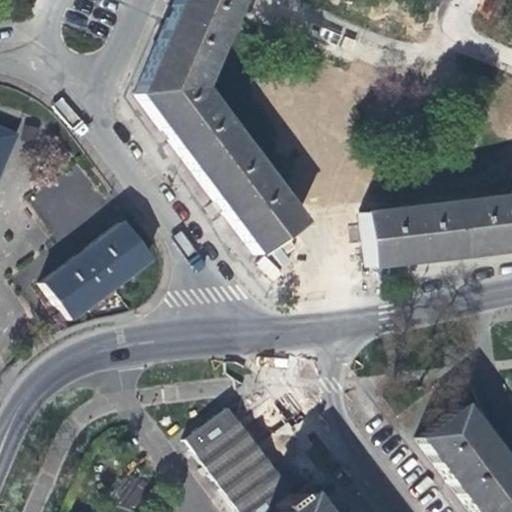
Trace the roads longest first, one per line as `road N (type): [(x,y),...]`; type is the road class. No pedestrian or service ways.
road 1 (residential): [(234,321),(86,111)]
road 2 (residential): [(321,310),(511,285)]
road 3 (residential): [(197,506),(89,352)]
road 4 (residential): [(234,321),(275,389),(339,447)]
road 5 (residential): [(89,352),(234,321)]
road 6 (residential): [(0,453),(25,398),(89,352)]
road 7 (residential): [(339,447),(321,310)]
road 8 (residential): [(86,111),(135,0)]
